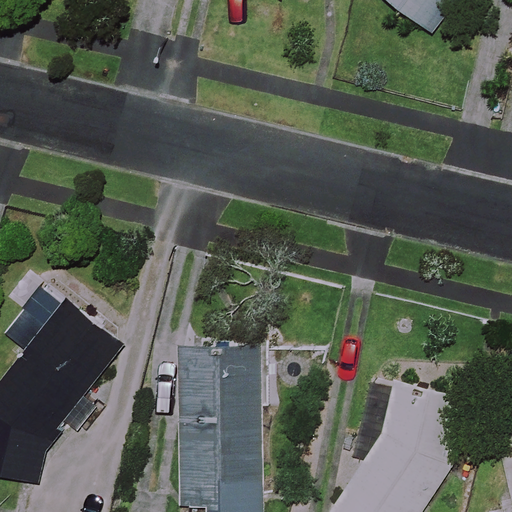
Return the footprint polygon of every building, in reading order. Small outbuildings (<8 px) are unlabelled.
[(458,0),(396,0),(437,29),(458,0)] [(0,379),(0,471),(45,483),(53,452),(129,350),(66,301),(0,379)] [(263,511),(263,341),(182,341),(182,511),(263,511)] [(473,396),(402,377),(391,421),(330,511),(423,511),(453,469),(473,396)] [(511,426),(501,429),(511,481),(511,426)]
